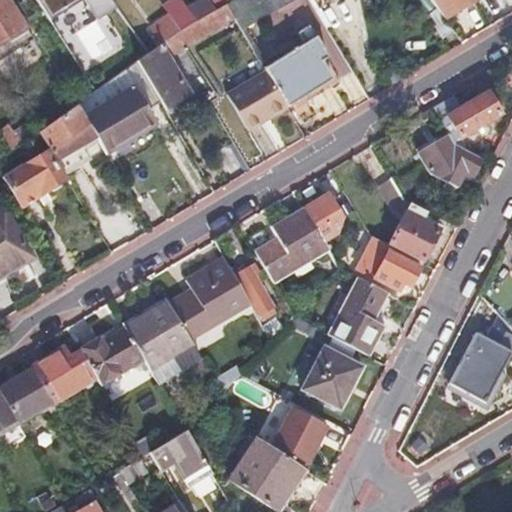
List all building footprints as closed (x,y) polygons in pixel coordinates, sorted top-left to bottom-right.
[(0,0),(0,44),(25,29),(6,0),(0,0)] [(109,0),(34,0),(49,23),(83,1),(96,22),(116,9),(109,0)] [(179,31),(214,12),(206,0),(201,0),(186,9),(178,0),(171,0),(161,7),(165,12),(179,31)] [(293,0),(234,0),(231,2),(224,6),(233,19),(240,31),(293,0)] [(428,0),(444,20),(477,0),(428,0)] [(233,19),(224,6),(221,8),(214,12),(179,31),(148,54),(135,63),(159,103),(163,110),(186,96),(165,59),(182,49),(233,19)] [(152,35),(140,43),(148,54),(179,31),(165,12),(145,25),(152,35)] [(459,38),(444,20),(435,28),(449,45),(459,38)] [(263,71),(286,109),(331,82),(320,63),(326,60),(307,28),(298,34),(305,46),(263,71)] [(146,111),(159,103),(135,63),(118,75),(97,90),(100,95),(115,85),(122,97),(110,104),(95,112),(84,119),(87,125),(98,142),(105,154),(154,125),(146,111)] [(453,96),(432,109),(449,137),(452,143),(499,116),(486,94),(460,109),(453,96)] [(84,119),(76,105),(38,133),(45,144),(49,152),(63,175),(66,179),(82,170),(79,166),(88,160),(82,151),(98,142),(87,125),(84,119)] [(13,150),(19,146),(14,139),(11,136),(9,132),(7,128),(0,132),(0,142),(8,154),(13,150)] [(452,143),(449,137),(417,154),(429,174),(455,188),(463,175),(471,179),(481,161),(455,147),(452,143)] [(20,165),(0,178),(0,179),(18,209),(38,196),(35,191),(41,187),(45,193),(49,190),(53,192),(59,188),(60,183),(64,181),(47,152),(22,168),(20,165)] [(38,196),(45,193),(41,187),(35,191),(38,196)] [(406,207),(386,246),(387,247),(420,264),(437,230),(421,221),(424,216),(406,207)] [(0,277),(32,259),(2,209),(0,210),(0,277)] [(328,251),(303,209),(268,229),(275,240),(253,252),(272,284),(328,251)] [(408,288),(420,264),(387,247),(386,246),(371,238),(354,270),(397,293),(401,284),(408,288)] [(188,340),(249,304),(222,259),(185,282),(190,290),(166,304),(167,306),(188,340)] [(235,275),(250,301),(263,294),(247,268),(235,275)] [(367,358),(398,300),(358,279),(328,337),(367,358)] [(263,294),(250,301),(261,320),(265,317),(263,313),(271,308),(263,294)] [(191,345),(188,340),(167,306),(123,331),(142,361),(148,371),(191,345)] [(511,348),(511,331),(498,315),(485,338),(485,339),(510,352),(511,348)] [(142,361),(123,331),(100,344),(98,341),(81,350),(83,355),(80,356),(94,379),(99,387),(142,361)] [(485,339),(485,338),(476,333),(448,385),(484,404),(491,392),(496,395),(506,375),(501,373),(511,353),(510,352),(485,339)] [(80,356),(79,354),(69,360),(62,349),(29,368),(31,371),(50,403),(51,405),(94,379),(80,356)] [(362,369),(324,349),(301,392),(339,412),(362,369)] [(50,403),(31,371),(0,389),(0,396),(17,424),(50,403)] [(0,396),(0,436),(7,448),(25,438),(17,424),(0,396)] [(290,408),(269,448),(301,470),(302,470),(325,426),(290,408)] [(211,475),(195,449),(185,432),(148,454),(159,472),(172,464),(174,466),(187,489),(211,475)] [(274,510),(301,470),(269,448),(255,439),(228,480),(274,510)] [(119,488),(147,474),(140,459),(111,474),(119,488)] [(172,464),(159,472),(161,474),(174,466),(172,464)] [(96,503),(89,490),(73,499),(79,511),(95,511),(92,505),(96,503)] [(72,507),(69,501),(65,504),(64,504),(67,510),(72,507)]
